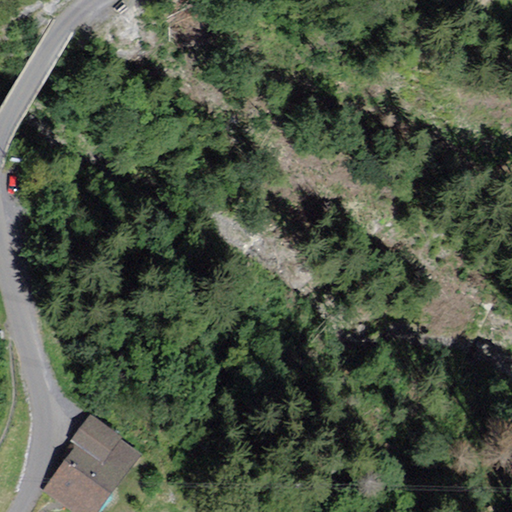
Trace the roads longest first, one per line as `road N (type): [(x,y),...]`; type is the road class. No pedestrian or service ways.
road 1 (unclassified): [(0,233),(43,399),(45,442),(17,511)]
road 2 (unclassified): [(93,0),(66,21),(0,130)]
